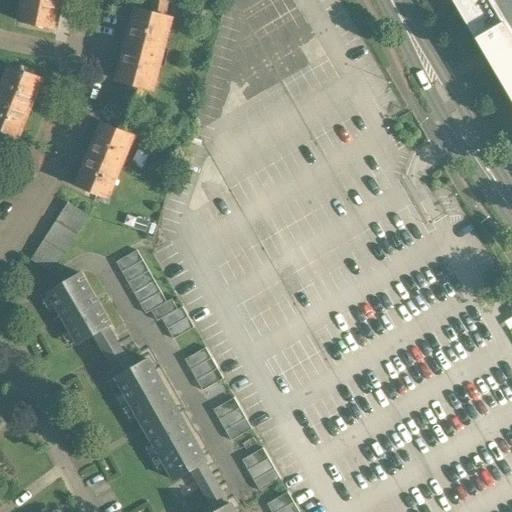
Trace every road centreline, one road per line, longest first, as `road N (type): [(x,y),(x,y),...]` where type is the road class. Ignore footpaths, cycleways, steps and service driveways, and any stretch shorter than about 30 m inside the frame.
road 1 (residential): [(0,258),(55,173),(82,111),(73,71),(90,0)]
road 2 (secondary): [(511,204),(392,0)]
road 3 (residential): [(0,352),(92,511)]
